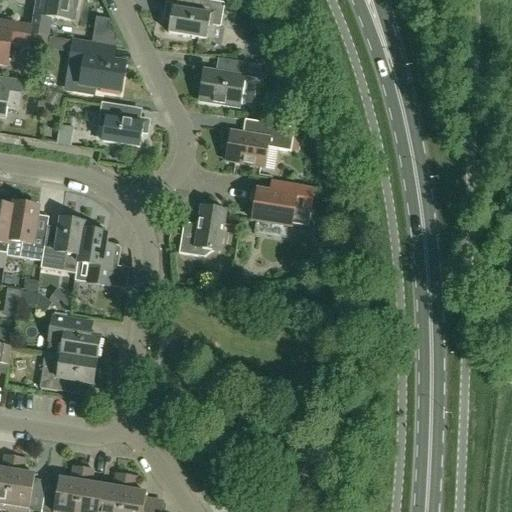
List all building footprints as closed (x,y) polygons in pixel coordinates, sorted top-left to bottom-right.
[(35,0),(33,16),(31,28),(30,36),(47,39),(51,19),(75,23),(78,0),(35,0)] [(220,29),(224,5),(196,0),(181,0),(180,9),(176,11),(166,9),(164,20),(170,21),(168,34),(206,41),(209,27),(220,29)] [(27,49),(30,36),(31,28),(5,24),(3,35),(0,34),(0,65),(6,67),(10,47),(27,49)] [(60,51),(61,41),(50,39),(48,49),(60,51)] [(121,94),(125,65),(95,61),(98,47),(73,43),(69,68),(83,70),(80,87),(121,94)] [(259,81),(261,67),(232,62),(230,76),(204,71),(199,103),(239,109),(244,78),(259,81)] [(18,109),(23,83),(0,79),(0,119),(5,120),(7,107),(18,109)] [(58,108),(64,98),(51,91),(46,101),(58,108)] [(148,136),(150,126),(139,125),(137,122),(138,110),(101,104),(97,129),(103,130),(101,144),(140,149),(142,135),(148,136)] [(291,153),(295,130),(259,124),(256,137),(231,133),(226,163),(263,169),(267,149),(291,153)] [(67,148),(70,129),(60,127),(56,146),(67,148)] [(307,227),(314,189),(287,185),(285,197),(257,192),(253,222),(290,228),(291,225),(307,227)] [(34,236),(38,209),(14,205),(13,209),(14,209),(8,243),(9,243),(8,247),(7,255),(20,257),(19,260),(42,263),(44,249),(43,249),(45,238),(34,236)] [(0,253),(7,255),(8,247),(9,243),(8,243),(14,209),(13,209),(0,207),(0,253)] [(220,247),(226,212),(209,209),(200,215),(198,227),(193,230),(183,228),(180,244),(179,255),(204,259),(220,247)] [(79,258),(83,232),(84,232),(85,225),(75,223),(76,220),(74,218),(65,216),(62,218),(62,221),(61,221),(55,251),(44,249),(42,263),(40,270),(64,274),(67,256),(78,258),(79,258)] [(118,268),(121,250),(118,248),(105,245),(107,236),(106,235),(106,232),(104,230),(95,228),(93,230),(92,233),(84,232),(83,232),(79,258),(78,258),(74,283),(110,288),(114,267),(118,268)] [(19,304),(20,292),(7,290),(5,301),(19,304)] [(63,314),(71,303),(63,298),(56,308),(63,314)] [(100,339),(89,337),(90,325),(52,319),(48,343),(63,345),(61,357),(96,362),(100,339)] [(0,358),(9,360),(14,333),(0,330),(0,358)] [(64,382),(92,386),(96,362),(61,357),(45,354),(39,390),(62,393),(64,382)] [(11,387),(10,403),(39,404),(39,388),(11,387)] [(0,510),(6,511),(14,459),(4,457),(2,471),(0,470),(0,510)] [(6,511),(28,511),(35,476),(23,474),(25,460),(14,459),(6,511)] [(76,511),(83,470),(73,468),(71,482),(59,480),(57,491),(45,489),(41,511),(76,511)] [(98,511),(102,487),(91,485),(93,471),(83,470),(76,511),(98,511)] [(120,511),(126,477),(115,475),(113,489),(102,487),(98,511),(120,511)] [(143,511),(146,494),(134,492),(136,478),(126,477),(120,511),(143,511)]
